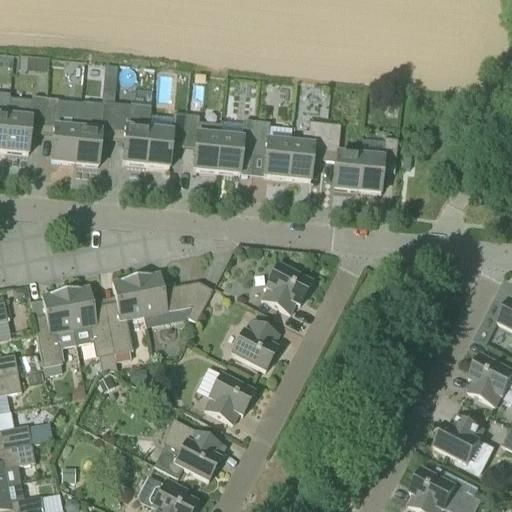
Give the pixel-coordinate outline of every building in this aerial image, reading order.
[(47,62),(32,61),(31,75),(46,76),(47,62)] [(105,69),(104,79),(117,80),(118,70),(105,69)] [(32,100),(29,122),(7,120),(4,156),(27,158),(29,137),(41,138),(45,101),(32,100)] [(51,166),(74,168),(77,132),(80,106),(58,104),(58,103),(45,101),(41,138),(53,139),(51,166)] [(100,135),(77,132),(74,168),(97,170),(100,143),(112,145),(115,107),(103,106),(100,135)] [(122,167),(145,169),(148,133),(150,111),(115,107),(112,145),(124,146),(122,167)] [(170,135),(148,133),(145,169),(168,172),(170,150),(182,151),(185,118),(172,117),(170,135)] [(192,174),(215,176),(219,140),(220,126),(220,128),(198,126),(199,120),(185,118),(182,151),(194,153),(192,174)] [(219,140),(215,176),(239,178),(241,157),(253,158),(256,125),(243,124),(241,142),(219,140)] [(256,125),(253,158),(265,159),(263,181),(286,183),(289,147),(267,145),(268,130),(269,127),(256,125)] [(300,148),(289,147),(286,183),(309,185),(311,164),(323,165),(327,127),(309,126),(308,135),(302,134),(300,148)] [(359,160),(337,157),(340,129),(327,127),(323,165),(335,166),(332,193),(356,195),(359,160)] [(394,178),(395,166),(397,143),(384,142),(382,162),(359,160),(356,195),(379,198),(381,176),(394,178)] [(299,310),(311,286),(277,268),(264,292),(266,293),(261,304),(289,319),(294,308),(299,310)] [(159,277),(135,281),(143,321),(191,311),(186,321),(196,326),(212,295),(197,287),(162,293),(159,277)] [(115,306),(104,308),(113,358),(132,355),(126,324),(143,321),(135,281),(111,286),(115,306)] [(116,374),(113,358),(104,308),(92,310),(88,290),(64,295),(74,349),(92,346),(95,362),(98,361),(101,377),(116,374)] [(74,349),(64,295),(40,299),(44,319),(32,322),(42,372),(47,371),(59,369),(61,368),(58,352),(74,349)] [(511,303),(509,302),(497,327),(511,334),(511,303)] [(273,350),(278,339),(250,324),(244,335),(242,334),(230,358),(264,376),(277,352),(273,350)] [(128,355),(127,356),(113,358),(115,367),(130,364),(128,355)] [(37,358),(21,361),(23,375),(39,372),(37,358)] [(0,381),(17,378),(13,359),(0,361),(0,381)] [(472,385),(467,396),(495,411),(500,400),(502,401),(508,391),(511,393),(511,375),(480,359),(468,383),(472,385)] [(47,371),(49,380),(61,377),(59,369),(47,371)] [(145,373),(129,375),(130,388),(147,386),(145,373)] [(40,377),(28,379),(29,388),(41,385),(40,377)] [(17,378),(0,381),(0,400),(20,396),(17,378)] [(241,420),(254,396),(219,378),(207,402),(209,403),(203,414),(232,429),(237,418),(241,420)] [(102,381),(100,389),(105,394),(112,392),(114,385),(109,379),(102,381)] [(483,433),(455,418),(450,429),(445,426),(433,451),(467,469),(480,445),(478,444),(483,433)] [(0,454),(30,449),(27,430),(0,435),(0,454)] [(46,444),(43,430),(29,433),(32,447),(46,444)] [(511,454),(511,433),(510,432),(501,449),(511,454)] [(164,448),(153,470),(177,483),(182,473),(207,486),(220,462),(216,460),(221,449),(193,434),(187,445),(174,438),(168,450),(164,448)] [(30,449),(0,454),(0,491),(6,490),(3,473),(34,467),(30,449)] [(75,472),(62,472),(61,487),(75,487),(75,472)] [(442,476),(439,482),(422,472),(409,497),(413,499),(408,510),(412,511),(456,511),(475,500),(478,493),(442,476)] [(187,494),(165,482),(162,488),(147,480),(137,500),(139,507),(148,511),(193,511),(197,506),(184,500),(187,494)] [(6,490),(0,491),(0,511),(42,511),(40,501),(9,507),(6,490)] [(76,503),(70,502),(65,505),(64,511),(77,511),(78,508),(76,503)]
